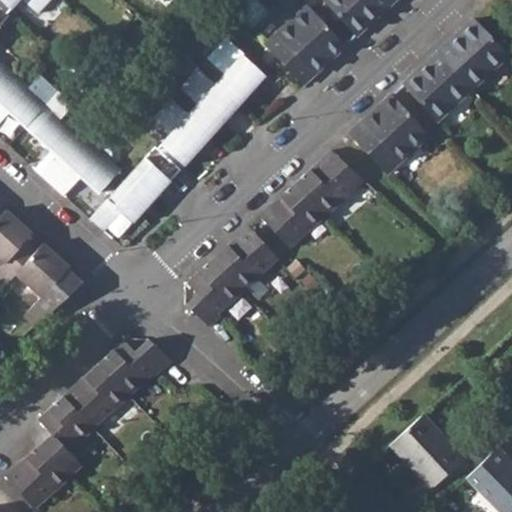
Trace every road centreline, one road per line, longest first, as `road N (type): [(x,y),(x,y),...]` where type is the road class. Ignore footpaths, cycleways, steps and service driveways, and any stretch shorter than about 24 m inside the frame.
road 1 (residential): [(139,298),(453,0)]
road 2 (residential): [(139,298),(368,511)]
road 3 (residential): [(0,172),(139,298)]
road 4 (residential): [(0,422),(139,298)]
